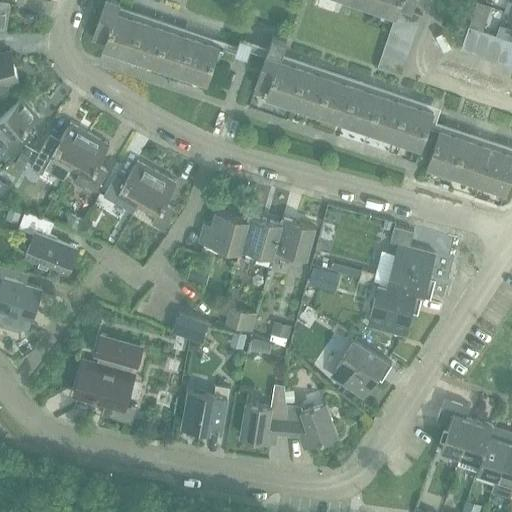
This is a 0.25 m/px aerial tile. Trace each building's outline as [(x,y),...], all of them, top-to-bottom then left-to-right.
[(207,81),(219,44),(118,10),(121,3),(112,0),(105,0),(93,36),(107,41),(105,46),(207,81)] [(354,0),(396,14),(399,7),(412,11),(415,0),(354,0)] [(0,27),(5,28),(9,4),(0,2),(0,27)] [(399,7),(396,14),(395,19),(418,27),(422,15),(412,11),(399,7)] [(395,19),(391,30),(414,38),(418,27),(395,19)] [(496,36),(503,38),(511,40),(511,29),(499,25),(496,36)] [(468,26),(461,48),(460,49),(472,53),(480,30),(468,26)] [(391,30),(387,42),(410,50),(414,38),(391,30)] [(480,30),(472,53),(484,57),(492,35),(480,30)] [(434,109),(295,63),(280,58),(287,39),(274,34),(257,85),(269,90),(268,94),(422,146),(434,109)] [(492,35),(484,57),(495,61),(503,38),(496,36),(492,35)] [(511,40),(503,38),(495,61),(507,65),(511,51),(511,40)] [(387,42),(382,54),(406,62),(410,50),(387,42)] [(0,87),(5,87),(4,83),(18,79),(11,51),(0,54),(0,87)] [(402,74),(406,62),(382,54),(378,66),(402,74)] [(257,85),(254,93),(267,98),(268,94),(269,90),(257,85)] [(17,135),(39,115),(23,97),(0,117),(0,133),(2,136),(0,138),(0,153),(6,160),(25,143),(17,135)] [(35,160),(31,168),(41,174),(45,167),(64,178),(71,166),(90,132),(71,121),(60,142),(49,136),(35,160)] [(506,191),(511,173),(511,151),(441,127),(428,164),(506,191)] [(90,132),(71,166),(80,172),(75,182),(84,187),(86,184),(97,190),(108,170),(99,164),(110,144),(90,132)] [(22,152),(14,166),(22,171),(30,156),(22,152)] [(105,195),(116,201),(133,211),(137,204),(138,205),(157,170),(138,160),(126,180),(116,174),(105,195)] [(157,170),(138,205),(157,215),(153,222),(164,229),(175,208),(165,202),(177,182),(157,170)] [(0,194),(6,198),(13,186),(0,178),(0,194)] [(9,208),(5,220),(17,224),(21,213),(9,208)] [(68,272),(78,246),(49,234),(54,221),(26,210),(20,226),(35,233),(26,255),(68,272)] [(200,240),(240,251),(248,219),(216,211),(211,229),(203,227),(200,240)] [(72,212),(67,223),(78,229),(84,218),(72,212)] [(248,219),(240,251),(256,255),(257,251),(272,255),(281,223),(249,214),(248,219)] [(281,223),(272,255),(290,260),(290,257),(306,261),(315,226),(282,217),(281,223)] [(86,220),(81,230),(91,235),(94,229),(91,223),(86,220)] [(398,251),(389,285),(420,293),(420,295),(428,297),(431,283),(425,282),(433,252),(410,246),(414,230),(394,225),(390,241),(400,244),(398,251)] [(333,261),(330,269),(360,277),(359,280),(367,283),(368,279),(372,280),(374,272),(362,269),(333,261)] [(0,309),(33,319),(42,288),(18,281),(22,270),(0,263),(0,309)] [(210,270),(190,264),(187,279),(206,284),(210,270)] [(314,266),(310,281),(331,287),(335,271),(314,266)] [(416,306),(420,295),(420,293),(389,285),(380,282),(371,317),(375,318),(373,327),(404,335),(412,305),(416,306)] [(228,306),(225,324),(254,329),(257,312),(228,306)] [(178,311),(173,329),(201,338),(206,320),(178,311)] [(274,321),(270,334),(288,339),(292,326),(274,321)] [(337,322),(336,323),(333,329),(342,335),(347,328),(337,322)] [(235,330),(232,345),(244,347),(247,333),(235,330)] [(137,365),(142,345),(101,333),(96,353),(104,355),(100,367),(83,362),(74,391),(105,400),(102,413),(132,422),(136,407),(122,403),(133,364),(137,365)] [(251,339),(250,349),(260,350),(261,340),(251,339)] [(384,374),(391,363),(353,339),(334,369),(338,371),(333,378),(362,397),(378,371),(384,374)] [(290,434),(287,402),(286,393),(285,384),(276,382),(272,405),(247,401),(241,434),(268,439),(269,432),(290,434)] [(222,431),(230,386),(216,384),(214,393),(189,389),(183,425),(222,431)] [(294,392),(286,393),(287,402),(296,404),(294,392)] [(441,448),(460,455),(473,418),(466,416),(470,404),(444,396),(437,419),(449,423),(441,448)] [(287,402),(290,434),(312,436),(314,443),(339,434),(327,401),(303,410),(301,405),(296,404),(287,402)] [(473,418),(460,455),(461,455),(458,463),(477,470),(480,462),(489,434),(490,434),(493,425),(473,418)] [(480,462),(477,470),(496,476),(511,431),(493,425),(490,434),(489,434),(480,462)] [(496,476),(492,490),(511,497),(511,494),(511,431),(496,476)] [(467,500),(463,511),(479,511),(482,505),(467,500)]
